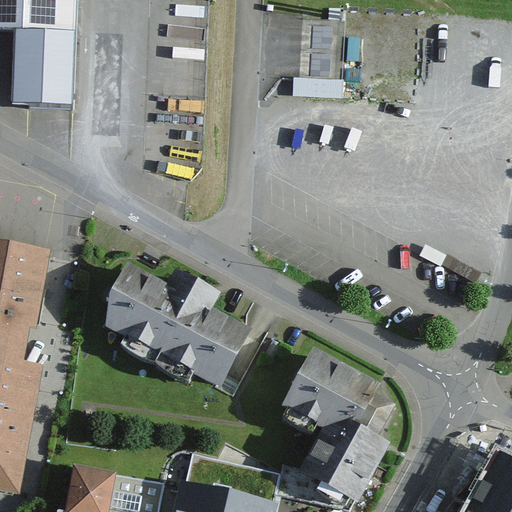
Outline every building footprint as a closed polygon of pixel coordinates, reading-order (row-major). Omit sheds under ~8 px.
[(0,0),(0,37),(13,38),(10,109),(73,112),(77,0),(0,0)] [(0,489),(18,493),(42,367),(22,363),(29,329),(35,331),(49,253),(0,243),(0,489)] [(168,292),(129,271),(110,303),(108,334),(220,394),(251,338),(210,316),(218,301),(205,294),(176,279),(168,292)] [(324,434),(302,473),(283,469),(277,497),(339,511),(348,511),(351,508),(357,511),(391,450),(381,445),(399,411),(379,401),(383,392),(312,354),(282,411),(288,414),(324,434)] [(511,511),(511,456),(496,448),(460,511),(511,511)] [(272,511),(271,511),(279,479),(194,460),(187,491),(180,489),(174,511),(272,511)] [(75,473),(68,511),(158,511),(163,489),(75,473)]
